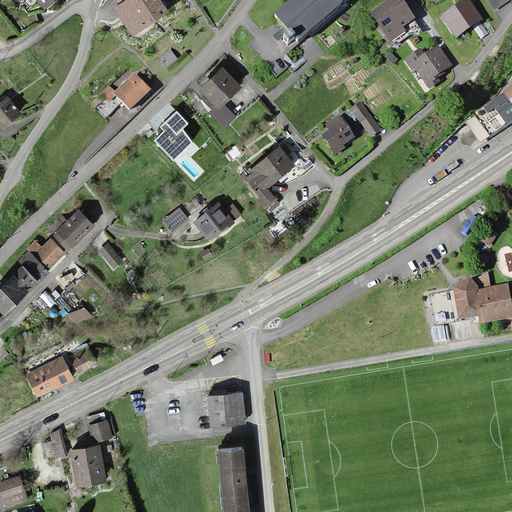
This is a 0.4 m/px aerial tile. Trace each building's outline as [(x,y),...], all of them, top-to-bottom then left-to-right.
[(165,8),(159,0),(125,0),(114,8),(132,32),(165,8)] [(335,0),(290,0),(277,12),(288,25),(279,33),(287,42),(296,34),(302,40),(341,6),(335,0)] [(397,0),(395,0),(371,15),(389,43),(403,33),(400,29),(411,22),(397,0)] [(509,0),(485,0),(494,12),(511,1),(509,0)] [(480,21),(467,2),(443,18),(456,37),(480,21)] [(449,66),(437,49),(414,66),(426,83),(449,66)] [(239,87),(221,69),(200,90),(217,108),(239,87)] [(147,92),(133,78),(115,95),(128,109),(147,92)] [(511,124),(511,88),(474,113),(491,138),(511,124)] [(22,115),(9,98),(0,105),(0,122),(5,129),(22,115)] [(361,102),(350,110),(370,139),(381,131),(361,102)] [(188,123),(177,111),(160,127),(164,131),(154,141),(173,160),(193,142),(181,130),(188,123)] [(342,125),(323,137),(333,152),(351,139),(342,125)] [(292,165),(279,148),(253,168),(255,171),(244,180),(264,206),(273,199),(264,187),(292,165)] [(295,186),(297,192),(320,185),(318,179),(295,186)] [(231,221),(218,204),(194,222),(207,239),(231,221)] [(179,208),(162,221),(171,233),(187,220),(179,208)] [(77,212),(0,288),(0,311),(2,313),(91,226),(77,212)] [(489,230),(480,243),(489,248),(497,235),(489,230)] [(106,243),(98,251),(113,268),(122,261),(106,243)] [(200,253),(204,260),(212,256),(208,249),(200,253)] [(469,282),(454,290),(459,321),(479,317),(481,325),(511,319),(507,289),(476,294),(476,289),(469,282)] [(94,364),(85,346),(69,354),(78,372),(94,364)] [(71,379),(60,358),(26,375),(37,395),(71,379)] [(207,395),(211,428),(246,424),(243,391),(207,395)] [(104,411),(87,415),(89,423),(106,419),(104,411)] [(108,420),(88,426),(93,444),(113,439),(108,420)] [(62,431),(50,434),(55,459),(67,457),(62,431)] [(249,511),(245,471),(243,447),(220,449),(226,511),(249,511)] [(98,448),(71,452),(77,485),(103,481),(98,448)] [(18,478),(0,484),(0,487),(6,506),(25,499),(18,478)]
